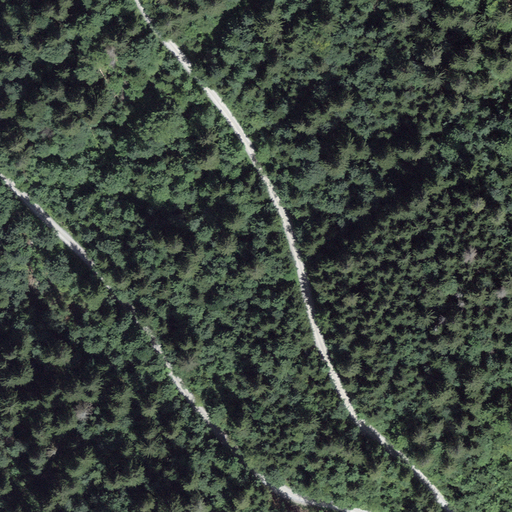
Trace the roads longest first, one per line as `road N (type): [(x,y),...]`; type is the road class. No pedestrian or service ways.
road 1 (track): [(456,511),(352,410),(320,357),(265,185),(229,122),(137,0)]
road 2 (track): [(0,177),(145,333),(205,423),(247,466),(281,490),(346,511)]
